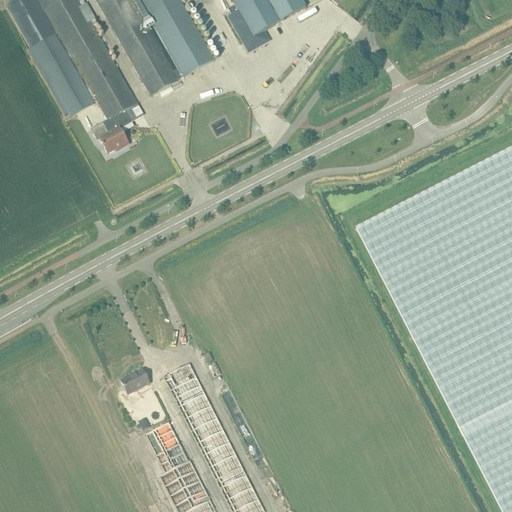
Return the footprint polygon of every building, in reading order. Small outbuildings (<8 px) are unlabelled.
[(17,0),(6,7),(70,120),(97,104),(107,122),(112,119),(124,113),(137,105),(127,88),(90,23),(95,20),(86,4),(81,7),(77,0),(17,0)] [(95,0),(141,80),(151,97),(167,88),(215,61),(179,0),(95,0)] [(231,0),(235,6),(228,10),(231,16),(228,17),(249,54),(269,42),(263,33),(306,9),(300,0),(231,0)] [(112,119),(107,122),(91,131),(98,142),(99,141),(107,155),(120,148),(122,150),(128,146),(120,131),(131,125),(124,113),(112,119)] [(511,511),(511,149),(357,230),(502,511),(511,511)] [(350,216),(0,396),(0,511),(502,511),(357,230),(350,216)]
